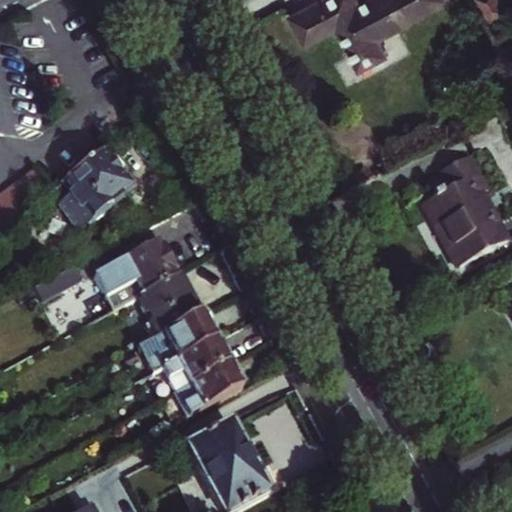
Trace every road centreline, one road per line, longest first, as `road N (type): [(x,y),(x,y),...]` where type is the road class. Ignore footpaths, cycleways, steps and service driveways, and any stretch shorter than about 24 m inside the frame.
road 1 (primary): [(431,511),(153,0)]
road 2 (primary): [(126,0),(402,511)]
